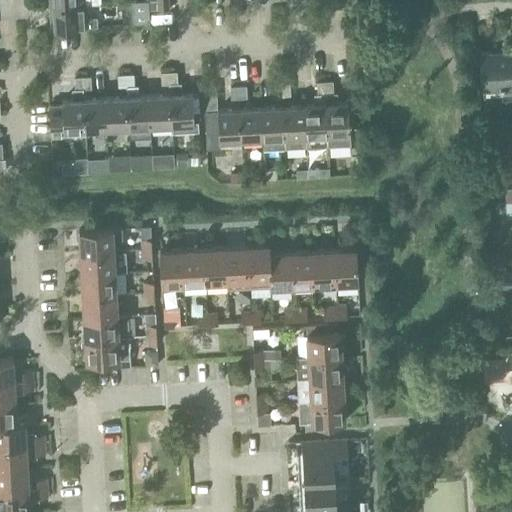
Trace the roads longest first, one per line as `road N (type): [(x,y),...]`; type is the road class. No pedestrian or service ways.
road 1 (residential): [(27,336),(13,83),(35,57),(338,41)]
road 2 (residential): [(224,511),(219,391),(163,394)]
